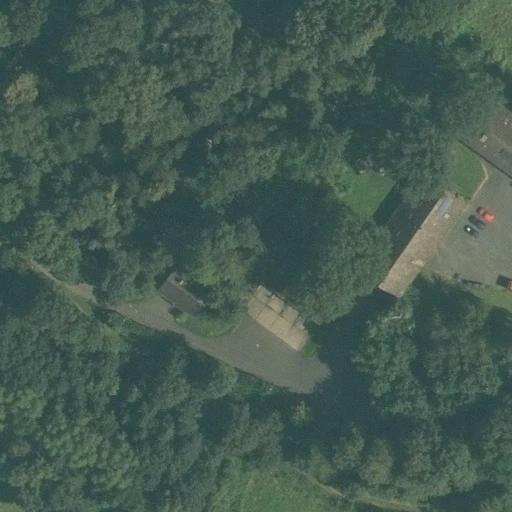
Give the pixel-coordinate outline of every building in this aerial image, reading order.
[(511,114),(482,92),(452,134),(511,177),(511,114)] [(351,165),(363,174),(379,154),(366,144),(351,165)] [(397,296),(464,203),(421,172),(354,265),(397,296)] [(271,237),(245,272),(316,324),(341,289),(271,237)] [(177,252),(152,287),(194,316),(216,281),(177,252)]
